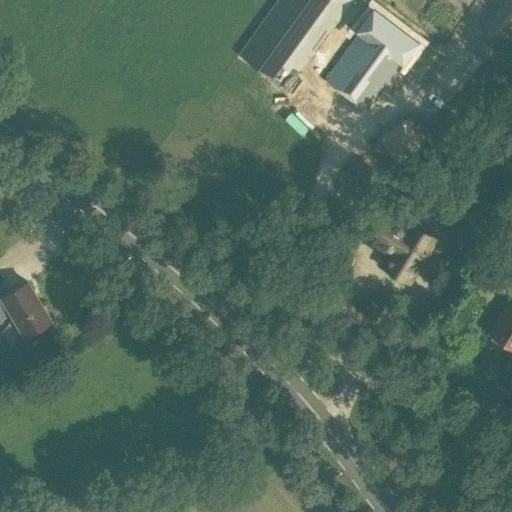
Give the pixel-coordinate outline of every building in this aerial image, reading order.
[(116,66),(169,6),(162,0),(126,0),(89,43),(116,66)] [(269,75),(323,0),(278,0),(240,53),(269,75)] [(511,36),(511,0),(499,0),(485,21),(490,32),(498,37),(510,39),(511,36)] [(360,32),(325,78),(365,106),(400,61),(403,64),(410,53),(427,65),(436,54),(375,8),(357,30),(360,32)] [(387,164),(430,135),(415,113),(372,143),(387,164)] [(390,218),(375,243),(392,253),(384,265),(390,269),(389,272),(389,275),(398,280),(401,279),(403,276),(409,280),(435,239),(410,224),(407,229),(390,218)] [(464,276),(489,236),(475,227),(450,268),(464,276)] [(0,289),(0,322),(3,320),(2,318),(12,312),(25,334),(51,318),(28,281),(4,296),(0,289)] [(511,304),(492,334),(511,346),(511,304)]
